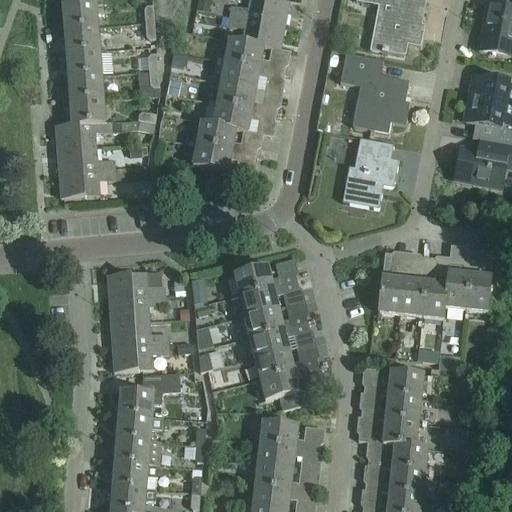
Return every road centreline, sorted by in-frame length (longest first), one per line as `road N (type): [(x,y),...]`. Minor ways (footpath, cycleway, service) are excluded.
road 1 (residential): [(81,249),(87,370),(71,511)]
road 2 (residential): [(332,511),(340,343),(313,259)]
road 3 (residential): [(414,229),(464,0)]
road 4 (residential): [(324,0),(285,219)]
road 5 (residential): [(285,219),(81,249)]
